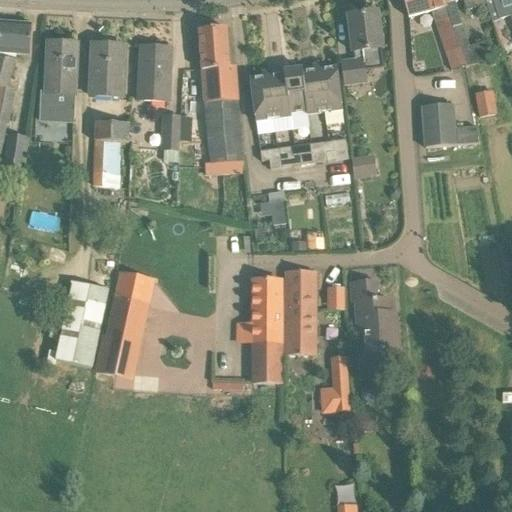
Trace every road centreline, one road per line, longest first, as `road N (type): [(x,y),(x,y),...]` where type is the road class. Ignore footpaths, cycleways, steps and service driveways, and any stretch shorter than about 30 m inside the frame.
road 1 (unclassified): [(416,257),(396,0)]
road 2 (residential): [(254,265),(416,257)]
